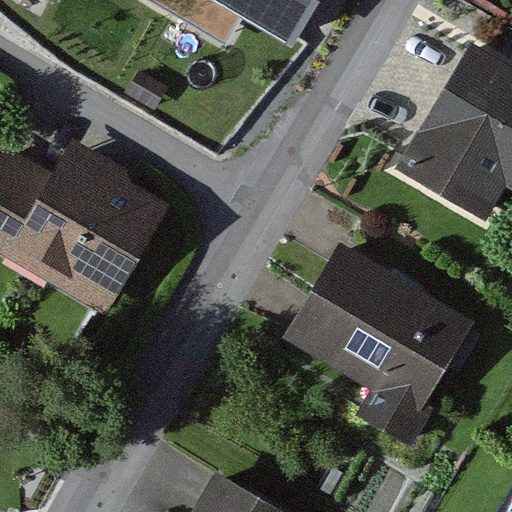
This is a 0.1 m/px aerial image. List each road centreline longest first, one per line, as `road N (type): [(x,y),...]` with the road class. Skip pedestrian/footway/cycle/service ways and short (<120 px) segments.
road 1 (residential): [(265,212),(0,55)]
road 2 (residential): [(265,212),(106,469)]
road 3 (residential): [(390,0),(265,212)]
road 4 (residential): [(106,469),(0,405)]
